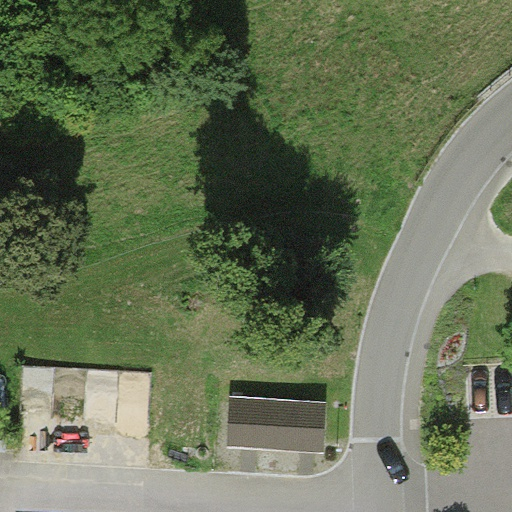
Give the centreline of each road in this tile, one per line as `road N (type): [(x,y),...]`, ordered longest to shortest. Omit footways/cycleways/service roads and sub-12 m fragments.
road 1 (unclassified): [(427,245),(397,323),(387,384),(385,511)]
road 2 (residential): [(511,116),(471,163),(427,245)]
